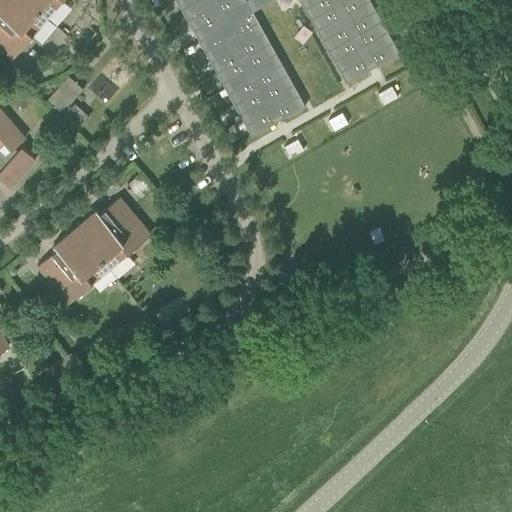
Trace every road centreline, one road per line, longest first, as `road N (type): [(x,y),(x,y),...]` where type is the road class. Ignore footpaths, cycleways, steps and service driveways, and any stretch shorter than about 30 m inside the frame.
road 1 (residential): [(174,91),(252,235),(253,270),(242,299),(225,319),(172,349),(0,431)]
road 2 (unclassified): [(308,511),(454,372),(498,305),(511,267)]
road 3 (residential): [(0,239),(174,91)]
road 4 (unclassified): [(511,123),(493,60),(458,0)]
